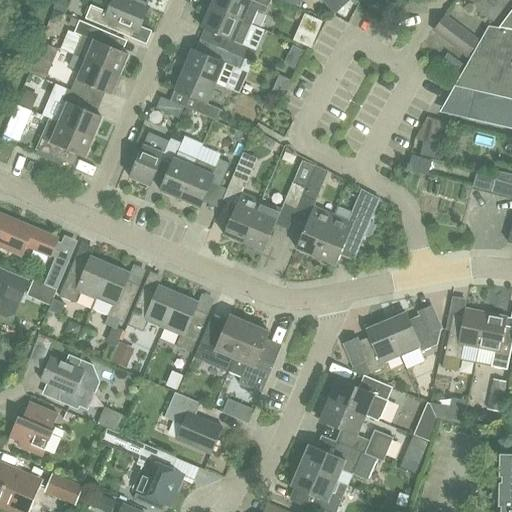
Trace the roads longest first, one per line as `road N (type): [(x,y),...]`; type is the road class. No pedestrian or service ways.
road 1 (residential): [(331,294),(266,295),(88,216)]
road 2 (residential): [(215,511),(271,460),(324,343),(331,294)]
road 3 (residential): [(88,216),(172,0)]
road 4 (residential): [(358,173),(305,145),(301,127),(347,46),(362,42),(399,64)]
road 5 (residential): [(425,276),(415,221),(395,190),(358,173)]
road 6 (residential): [(358,173),(409,83),(409,70),(399,64)]
